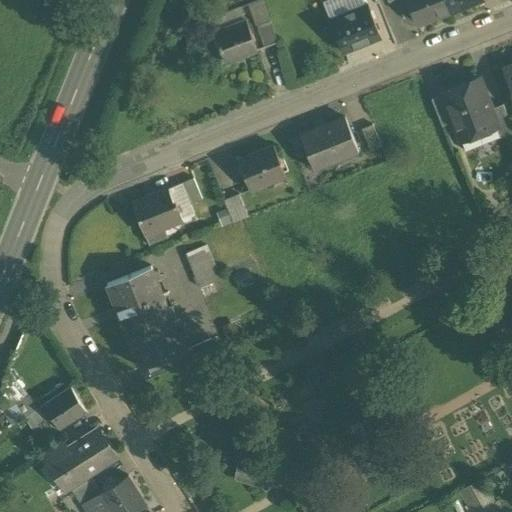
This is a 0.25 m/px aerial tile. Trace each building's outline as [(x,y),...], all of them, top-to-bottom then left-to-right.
[(246,18),(258,49),(279,41),(262,0),(253,0),(241,5),(246,18)] [(329,0),(324,2),(331,19),(364,5),(362,0),(329,0)] [(443,0),(406,0),(415,23),(448,11),(443,0)] [(476,0),(443,0),(448,11),(476,0)] [(208,17),(213,31),(246,18),(241,5),(208,17)] [(364,5),(331,19),(343,49),(376,35),(364,5)] [(258,49),(246,18),(213,31),(225,62),(258,49)] [(511,64),(502,69),(511,94),(511,64)] [(473,86),(465,89),(464,85),(463,85),(442,93),(453,121),(460,140),(462,139),(460,133),(473,128),(474,130),(479,132),(495,126),(497,125),(491,108),(479,78),(472,81),(472,82),(473,86)] [(442,94),(431,98),(442,125),(453,121),(442,94)] [(511,132),(511,128),(502,104),(491,108),(497,125),(495,126),(500,137),(511,132)] [(344,117),(299,134),(313,169),(333,161),(331,156),(354,146),(356,151),(358,150),(344,117)] [(371,123),(361,127),(370,150),(380,146),(371,123)] [(272,145),(237,159),(249,190),(271,182),(270,179),(282,174),(283,176),(285,176),(272,145)] [(191,176),(179,182),(187,204),(200,198),(191,176)] [(179,182),(167,187),(173,203),(175,202),(181,218),(191,214),(187,204),(179,182)] [(167,187),(154,192),(155,195),(133,204),(145,234),(164,227),(163,225),(181,218),(175,202),(173,203),(167,187)] [(238,193),(223,199),(232,221),(247,216),(238,193)] [(179,261),(197,305),(213,298),(195,255),(179,261)] [(152,265),(108,282),(141,367),(185,349),(152,265)] [(190,342),(195,353),(221,343),(216,331),(190,342)] [(71,386),(44,404),(52,417),(58,427),(86,409),(71,386)] [(44,404),(24,417),(32,429),(52,417),(44,404)] [(70,448),(52,459),(53,461),(69,487),(89,474),(87,471),(114,453),(99,430),(70,448)] [(64,439),(40,453),(47,464),(53,461),(52,459),(70,448),(64,439)] [(370,439),(351,449),(360,464),(378,453),(382,446),(378,439),(370,439)] [(265,459),(238,458),(236,477),(262,485),(265,459)] [(100,491),(108,505),(112,511),(130,511),(145,503),(128,474),(100,491)] [(91,477),(73,489),(79,498),(97,486),(91,477)] [(502,511),(484,478),(462,490),(474,511),(502,511)] [(97,486),(79,498),(87,511),(97,511),(108,505),(100,491),(97,486)]
